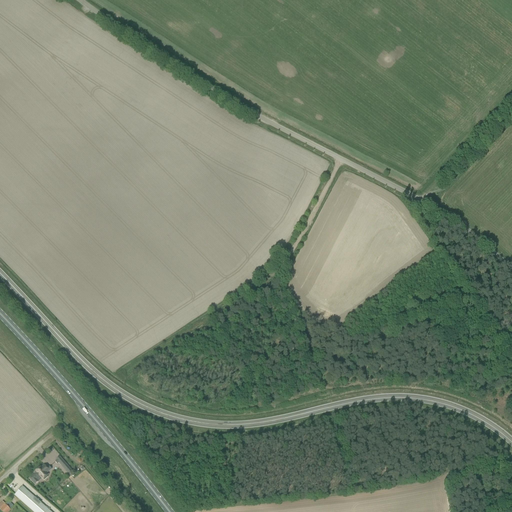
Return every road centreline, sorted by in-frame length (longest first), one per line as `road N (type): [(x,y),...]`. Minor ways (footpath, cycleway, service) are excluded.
road 1 (secondary): [(511,443),(448,405),(403,398),(247,424),(163,414),(104,381),(0,274)]
road 2 (unclassified): [(511,266),(421,199),(266,120),(77,0)]
road 3 (primary): [(170,511),(0,314)]
